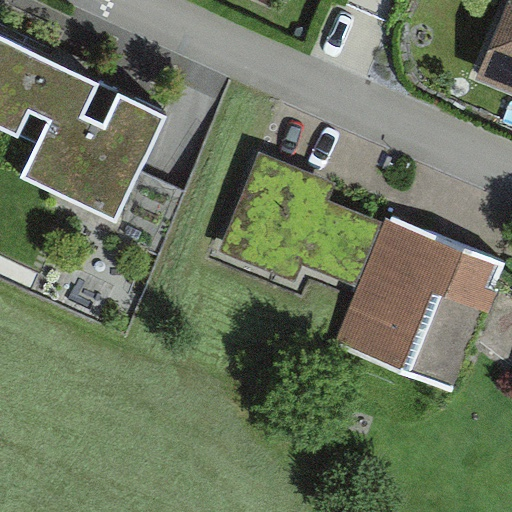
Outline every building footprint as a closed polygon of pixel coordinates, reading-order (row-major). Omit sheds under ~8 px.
[(511,0),(489,0),(471,47),(474,67),(511,81),(511,0)] [(144,111),(0,45),(0,129),(20,139),(2,179),(93,221),(144,111)] [(339,221),(348,199),(258,163),(221,258),(305,291),(313,272),(366,293),(386,240),(339,221)] [(366,293),(345,351),(455,392),(476,336),(500,272),(503,263),(393,222),(386,240),(366,293)] [(511,280),(500,272),(476,336),(511,359),(511,280)]
